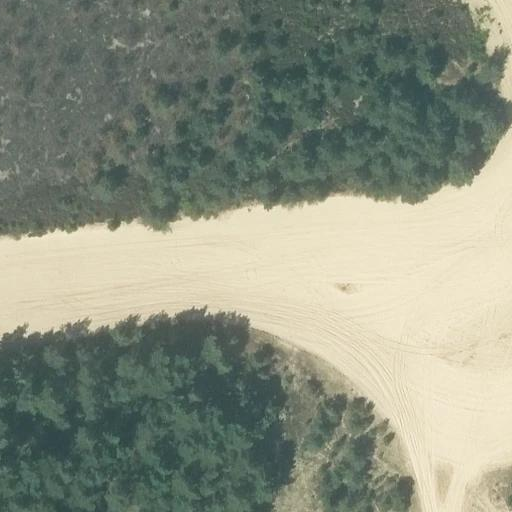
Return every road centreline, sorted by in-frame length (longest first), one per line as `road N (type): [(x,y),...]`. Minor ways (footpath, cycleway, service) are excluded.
road 1 (track): [(0,295),(104,280),(347,272),(511,243)]
road 2 (track): [(190,277),(324,339),(361,369),(395,416),(427,511)]
road 3 (track): [(511,442),(473,450),(395,416)]
